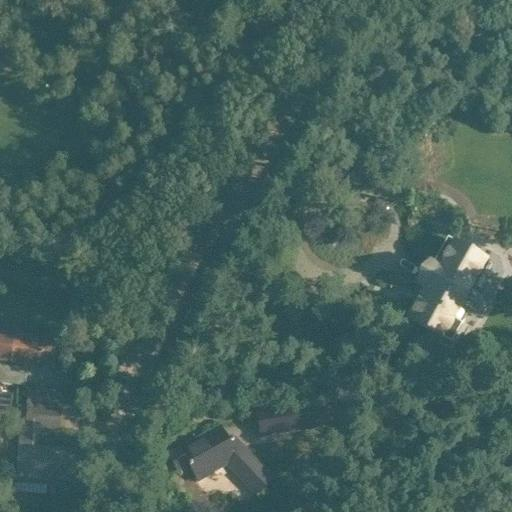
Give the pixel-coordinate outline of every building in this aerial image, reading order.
[(427,292),(411,321),(450,343),(467,313),(472,316),(484,294),(480,292),(466,285),(481,258),(447,239),(432,266),(429,264),(417,286),(427,292)] [(323,303),(284,262),(272,274),(310,315),(323,303)] [(55,343),(0,335),(0,360),(12,362),(51,368),(55,343)] [(0,393),(0,415),(9,417),(12,395),(0,393)] [(256,412),(260,438),(326,429),(322,402),(256,412)] [(58,432),(60,408),(29,405),(27,429),(20,428),(15,492),(45,495),(46,485),(73,487),(76,451),(34,448),(36,430),(58,432)] [(230,442),(228,444),(220,428),(169,455),(178,471),(189,465),(198,482),(213,474),(212,472),(227,464),(256,494),(271,480),(242,449),(243,448),(235,439),(233,440),(232,440),(231,439),(229,441),(230,442)] [(67,501),(65,511),(77,511),(78,502),(67,501)]
